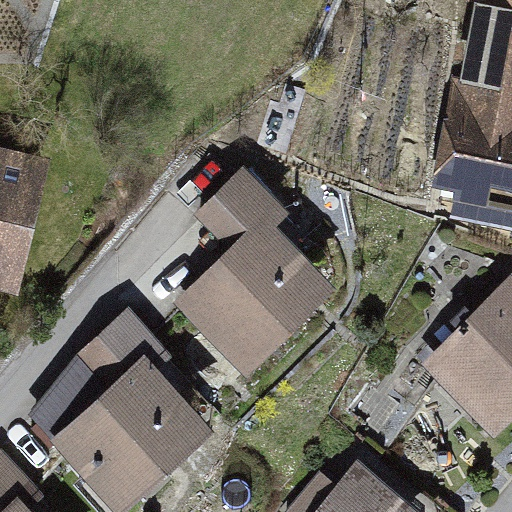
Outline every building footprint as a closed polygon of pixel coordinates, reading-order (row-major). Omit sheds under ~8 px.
[(511,0),(469,0),(435,184),(458,188),(452,218),(511,229),(511,0)] [(0,288),(22,294),(55,154),(0,141),(0,288)] [(295,217),(244,164),(197,210),(228,242),(204,264),(212,273),(180,303),(257,384),(348,297),(283,229),(295,217)] [(511,416),(511,271),(421,362),(494,434),(511,416)] [(169,350),(127,303),(29,413),(120,511),(213,423),(152,365),(169,350)] [(45,492),(0,447),(0,511),(28,511),(27,510),(45,492)] [(423,511),(357,458),(311,511),(423,511)]
